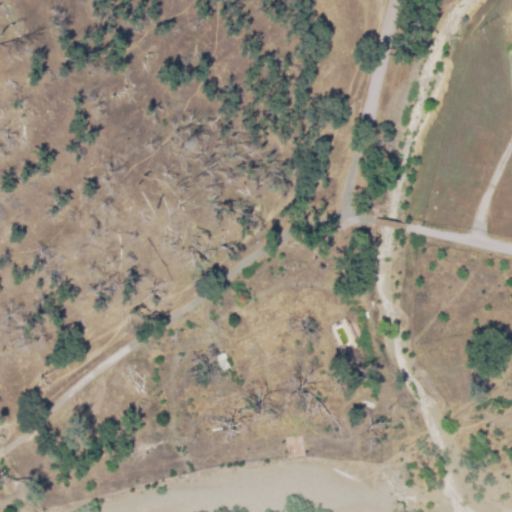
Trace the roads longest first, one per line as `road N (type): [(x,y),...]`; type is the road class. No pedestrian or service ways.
road 1 (track): [(0,454),(280,232),(361,218)]
road 2 (track): [(403,0),(379,52),(353,219)]
